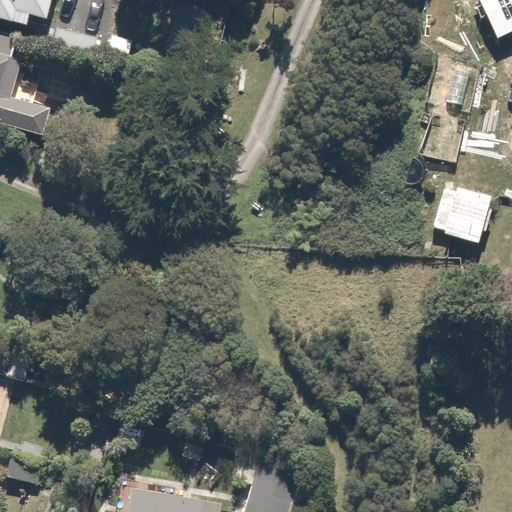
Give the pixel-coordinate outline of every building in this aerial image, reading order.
[(0,0),(0,36),(8,39),(12,26),(42,34),(50,0),(0,0)] [(222,9),(187,0),(178,0),(166,50),(209,61),(222,9)] [(511,0),(501,0),(511,23),(511,0)] [(0,126),(42,137),(50,108),(11,98),(21,60),(0,54),(0,126)] [(511,61),(494,70),(507,98),(511,95),(511,61)] [(489,203),(455,197),(446,243),(479,250),(489,203)] [(31,454),(9,452),(6,482),(28,485),(31,454)] [(274,511),(282,486),(233,471),(220,511),(274,511)] [(183,511),(113,497),(110,511),(183,511)]
